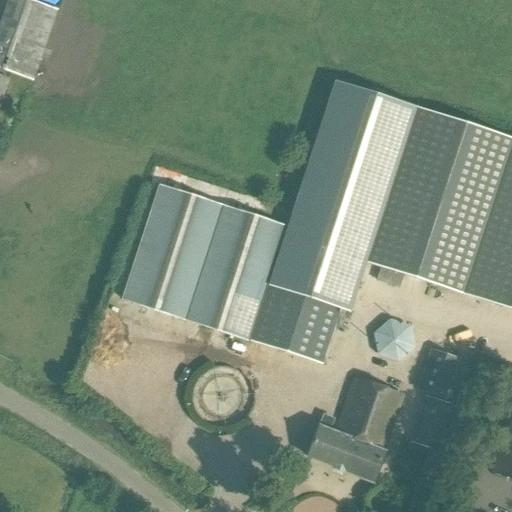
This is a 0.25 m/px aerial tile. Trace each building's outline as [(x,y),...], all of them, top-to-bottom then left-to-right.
[(55,10),(26,0),(6,0),(0,19),(0,70),(31,81),(55,10)] [(0,106),(9,79),(0,76),(0,106)] [(268,286),(312,300),(294,356),(331,368),(364,263),(414,108),(380,97),(382,92),(369,88),(367,93),(333,82),(268,286)] [(511,310),(511,139),(414,108),(364,263),(511,310)] [(283,227),(158,186),(121,301),(246,341),(283,227)] [(389,320),(373,334),(377,355),(397,362),(414,348),(409,327),(389,320)] [(334,419),(323,415),(306,458),(372,484),(384,451),(404,395),(352,378),(334,432),(330,430),(334,419)] [(439,448),(450,413),(424,404),(412,439),(439,448)] [(511,416),(491,473),(511,481),(511,416)]
